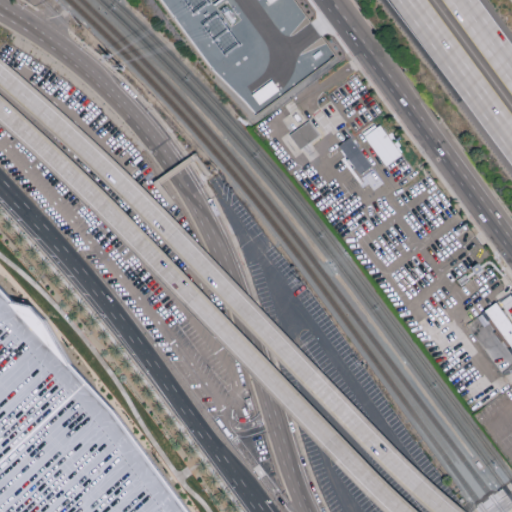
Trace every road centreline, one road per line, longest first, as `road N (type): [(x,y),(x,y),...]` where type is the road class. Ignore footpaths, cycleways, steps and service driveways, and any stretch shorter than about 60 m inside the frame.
road 1 (motorway): [(449,511),(0,78)]
road 2 (motorway): [(0,111),(402,511)]
road 3 (primary): [(304,511),(220,262),(177,180),(104,90)]
road 4 (primary): [(0,184),(253,505)]
road 5 (secondary): [(328,0),(511,245)]
road 6 (motorway): [(403,0),(511,146)]
road 7 (primary): [(104,90),(0,0)]
road 8 (primary): [(104,90),(0,16)]
